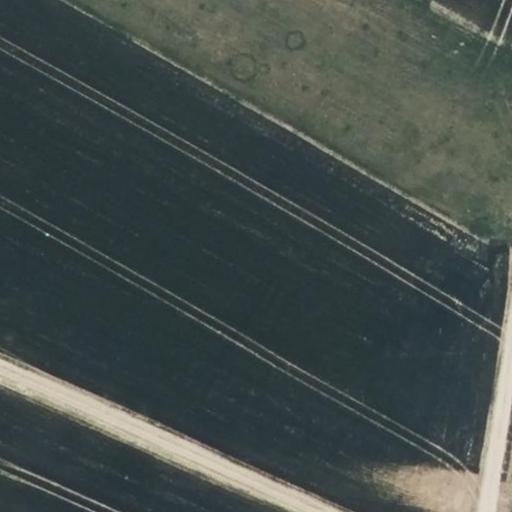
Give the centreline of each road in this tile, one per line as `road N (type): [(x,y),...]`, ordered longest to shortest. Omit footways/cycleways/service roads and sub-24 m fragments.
road 1 (track): [(325,511),(0,371)]
road 2 (track): [(511,322),(480,511)]
